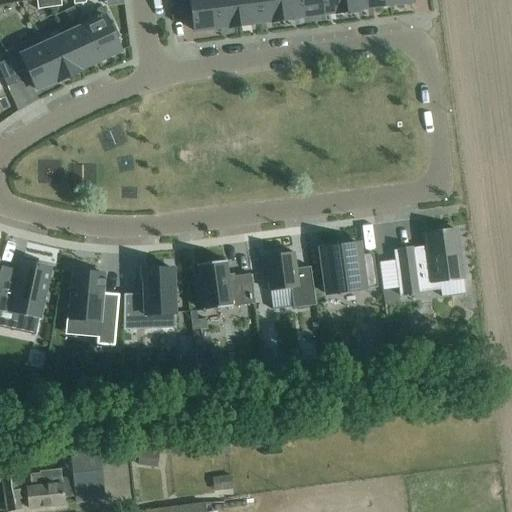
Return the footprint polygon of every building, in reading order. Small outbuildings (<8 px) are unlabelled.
[(50,8),(48,0),(36,0),(38,10),(50,8)] [(60,0),(48,0),(50,8),(62,7),(60,0)] [(87,0),(89,9),(123,4),(122,0),(87,0)] [(190,0),(194,32),(218,28),(214,0),(190,0)] [(235,0),(214,0),(218,28),(229,27),(229,28),(240,27),(235,0)] [(235,0),(240,27),(250,25),(250,24),(261,23),(257,0),(235,0)] [(257,0),(261,23),(272,21),(272,22),(282,21),(279,0),(257,0)] [(301,0),(279,0),(282,21),(293,20),(292,18),(304,17),(301,0)] [(323,0),(301,0),(304,17),(325,14),(323,0)] [(323,0),(325,14),(336,13),(336,14),(347,12),(344,0),(323,0)] [(344,0),(347,12),(357,11),(357,10),(368,8),(366,0),(344,0)] [(388,0),(366,0),(368,8),(389,6),(388,0)] [(79,18),(99,61),(121,51),(115,39),(118,37),(113,26),(110,27),(101,8),(79,18)] [(82,27),(63,36),(79,72),(80,71),(80,70),(99,61),(79,18),(78,18),(82,27)] [(38,37),(59,81),(79,72),(63,36),(43,45),(39,36),(38,37)] [(59,81),(38,37),(16,47),(27,70),(36,90),(57,81),(58,82),(59,81)] [(8,60),(15,75),(17,74),(27,70),(16,47),(15,47),(5,52),(8,60)] [(8,60),(0,63),(0,71),(7,87),(20,81),(17,74),(15,75),(8,60)] [(427,247),(394,251),(400,295),(441,290),(439,281),(463,278),(457,231),(425,235),(427,247)] [(323,269),(327,295),(378,288),(373,254),(360,255),(359,244),(321,249),(323,269)] [(293,253),(265,256),(270,292),(291,289),(294,309),(316,306),(310,267),(296,269),(293,253)] [(227,261),(197,265),(197,267),(198,267),(204,310),(203,310),(203,311),(254,304),(250,274),(234,277),(235,279),(229,280),(227,263),(227,261)] [(1,266),(0,270),(0,308),(18,313),(14,331),(35,336),(50,268),(48,268),(47,268),(44,268),(44,267),(41,266),(41,267),(38,266),(38,265),(35,264),(34,266),(28,264),(29,264),(22,262),(21,271),(1,266)] [(74,272),(70,319),(99,322),(96,345),(115,347),(119,295),(103,293),(104,274),(74,272)] [(173,272),(142,274),(143,298),(125,300),(124,336),(177,332),(173,272)] [(409,339),(393,341),(395,355),(411,353),(409,339)] [(271,348),(260,350),(264,375),(275,374),(271,348)] [(195,354),(181,355),(182,387),(199,385),(195,354)] [(320,358),(303,360),(305,370),(321,368),(320,358)] [(261,360),(231,364),(233,380),(263,376),(261,360)] [(216,441),(218,455),(230,453),(229,439),(216,441)] [(135,455),(136,470),(155,468),(154,454),(135,455)] [(98,455),(71,458),(75,495),(103,492),(98,455)] [(3,464),(6,491),(8,511),(22,510),(17,462),(3,464)] [(27,488),(27,489),(29,509),(64,505),(60,469),(39,472),(39,474),(30,475),(31,487),(27,488)] [(233,489),(231,475),(220,476),(222,491),(233,489)] [(73,476),(61,478),(64,498),(76,497),(75,495),(73,476)]
